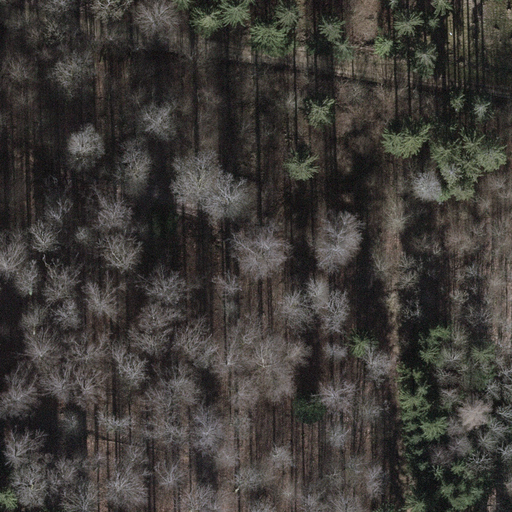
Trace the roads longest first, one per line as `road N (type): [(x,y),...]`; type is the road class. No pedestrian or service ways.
road 1 (track): [(401,511),(391,321),(364,282),(183,205),(108,195),(0,154)]
road 2 (track): [(511,91),(0,7)]
